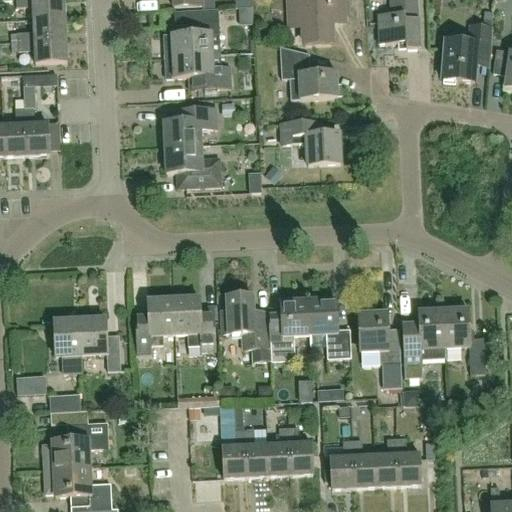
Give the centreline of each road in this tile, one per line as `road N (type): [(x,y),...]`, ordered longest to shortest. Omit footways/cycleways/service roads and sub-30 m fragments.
road 1 (tertiary): [(414,240),(386,234),(166,244),(146,238),(110,206)]
road 2 (residential): [(414,240),(410,133),(427,112),(511,124)]
road 3 (residential): [(102,0),(110,206)]
road 4 (tertiary): [(110,206),(78,207),(41,226),(8,256),(0,277)]
